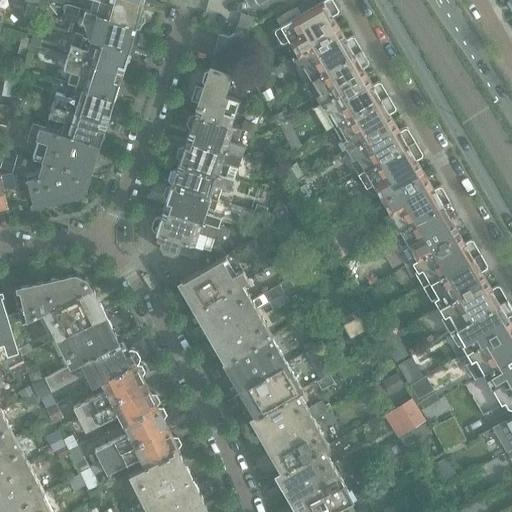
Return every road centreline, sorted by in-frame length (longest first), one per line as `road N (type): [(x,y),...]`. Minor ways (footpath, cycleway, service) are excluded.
road 1 (residential): [(348,0),(511,280)]
road 2 (residential): [(247,511),(225,448),(102,224)]
road 3 (secondary): [(380,0),(511,227)]
road 4 (residential): [(168,0),(102,224)]
road 5 (secondary): [(511,113),(445,0)]
